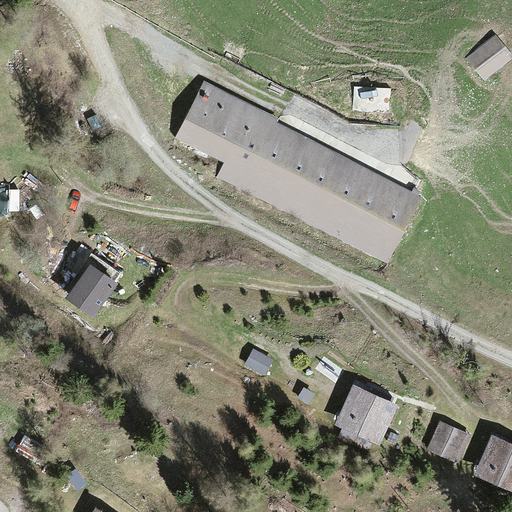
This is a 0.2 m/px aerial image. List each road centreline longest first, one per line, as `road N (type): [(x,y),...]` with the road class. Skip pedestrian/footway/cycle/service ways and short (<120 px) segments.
road 1 (track): [(395,304),(289,251),(183,183),(114,96),(72,0)]
road 2 (track): [(347,289),(198,280),(182,304),(236,337)]
road 3 (track): [(478,422),(349,292),(349,281)]
road 4 (track): [(72,205),(89,194),(195,216),(229,212)]
road 5 (track): [(511,360),(395,304)]
